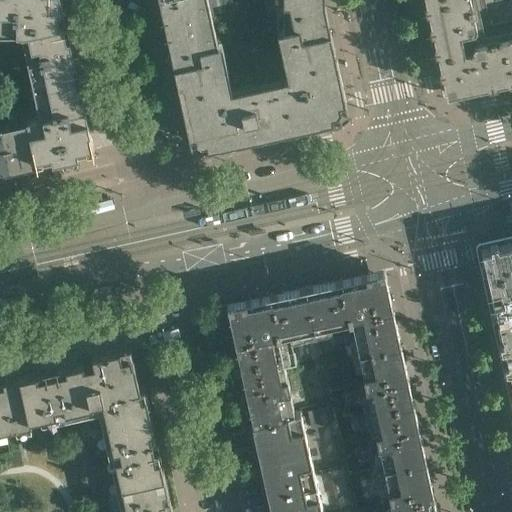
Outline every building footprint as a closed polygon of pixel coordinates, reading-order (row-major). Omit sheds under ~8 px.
[(65,18),(61,0),(0,0),(0,31),(21,31),(63,22),(62,21),(65,18)] [(207,0),(159,0),(162,10),(207,0)] [(218,45),(211,15),(207,0),(162,10),(174,65),(219,55),(217,45),(218,45)] [(330,30),(324,0),(323,0),(276,0),(277,30),(283,29),(285,40),(324,31),(326,31),(326,30),(330,30)] [(511,77),(511,0),(426,0),(444,80),(450,83),(466,80),(469,82),(470,86),(511,77)] [(77,75),(67,25),(63,23),(63,22),(21,31),(37,103),(82,93),(79,81),(75,80),(75,77),(77,75)] [(347,107),(334,49),(330,30),(326,30),(326,31),(324,31),(285,40),(294,80),(228,94),(219,55),(174,65),(191,142),(200,148),(250,137),(248,130),(262,127),(264,134),(341,117),(347,107)] [(94,150),(84,105),(82,93),(37,103),(39,115),(26,118),(27,124),(36,163),(94,150)] [(36,163),(27,124),(10,128),(9,123),(2,125),(11,168),(36,163)] [(0,170),(11,168),(2,125),(0,125),(0,170)] [(511,240),(482,247),(511,385),(511,240)] [(400,344),(389,294),(384,268),(306,285),(317,338),(342,332),(347,354),(360,351),(360,353),(400,344)] [(296,365),(292,344),(317,338),(306,285),(227,302),(253,421),(294,412),(284,368),(296,365)] [(412,398),(400,344),(360,353),(372,407),(412,398)] [(172,511),(144,386),(139,387),(138,378),(130,346),(81,357),(82,362),(56,368),(57,372),(47,374),(46,370),(20,376),(30,418),(93,404),(92,399),(102,397),(127,511),(172,511)] [(30,418),(20,376),(0,380),(0,430),(31,423),(30,418)] [(425,457),(415,408),(412,398),(372,407),(385,466),(425,457)] [(315,472),(302,410),(294,412),(253,421),(267,482),(315,472)] [(437,511),(425,457),(385,466),(394,511),(437,511)] [(323,511),(315,472),(267,482),(273,511),(323,511)]
